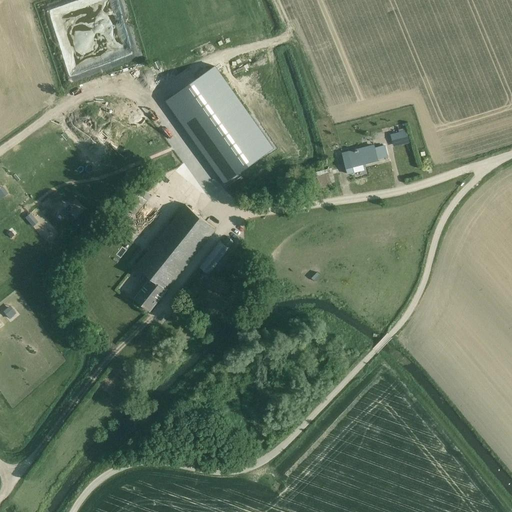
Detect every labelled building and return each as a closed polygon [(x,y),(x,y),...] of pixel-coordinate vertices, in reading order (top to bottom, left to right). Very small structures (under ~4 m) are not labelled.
[(273,148),(219,73),(215,67),(166,101),(200,149),(224,183),(273,148)] [(393,146),(410,142),(406,126),(391,130),(392,134),(390,135),(393,146)] [(378,161),(377,159),(387,157),(384,146),(375,148),(374,146),(348,153),(349,153),(343,155),(348,174),(354,172),(352,163),(361,161),(362,165),(363,164),(377,160),(377,161),(378,161)] [(167,291),(216,229),(185,205),(136,266),(151,278),(167,291)] [(208,274),(228,248),(234,242),(228,237),(222,243),(219,241),(199,267),(208,274)] [(151,278),(134,299),(150,311),(167,291),(151,278)]
